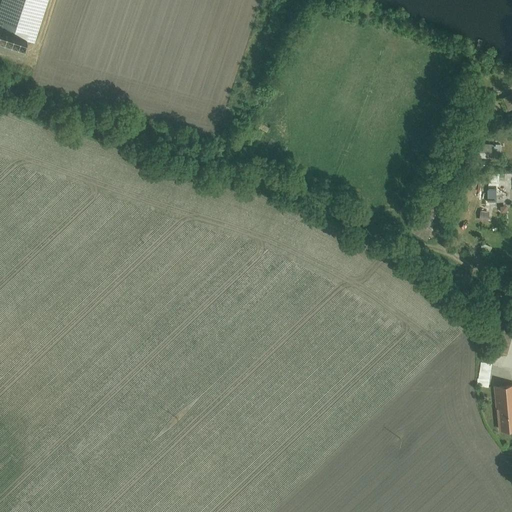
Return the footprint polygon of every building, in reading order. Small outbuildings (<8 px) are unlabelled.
[(476,143),(477,158),(491,157),(491,143),(476,143)] [(498,175),(488,175),(487,204),(498,204),(498,175)] [(478,213),(478,222),(487,222),(487,213),(478,213)] [(495,353),(505,355),(511,331),(502,328),(495,353)] [(476,387),(486,388),(489,365),(478,364),(476,387)] [(511,385),(493,387),(497,433),(511,431),(511,385)]
